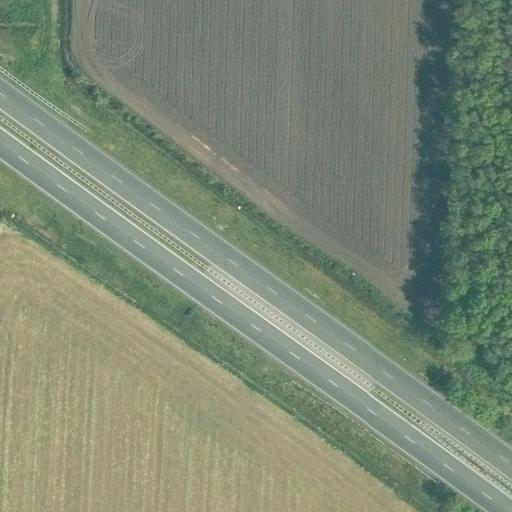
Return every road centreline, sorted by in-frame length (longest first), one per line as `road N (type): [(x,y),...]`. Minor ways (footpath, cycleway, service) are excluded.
road 1 (trunk): [(511,465),(0,92)]
road 2 (trunk): [(0,142),(507,511)]
